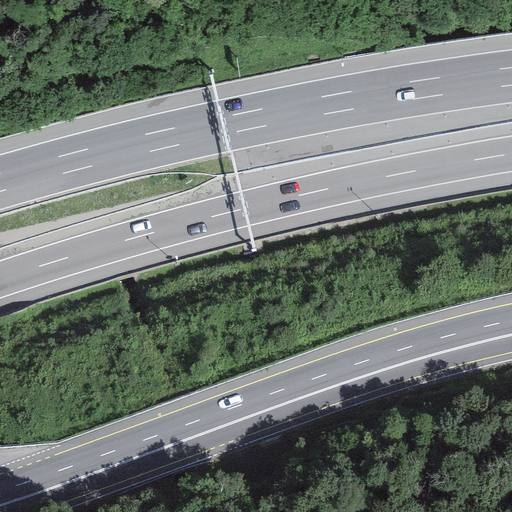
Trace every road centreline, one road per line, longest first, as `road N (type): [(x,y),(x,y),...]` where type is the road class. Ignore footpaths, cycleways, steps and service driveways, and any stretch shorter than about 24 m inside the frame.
road 1 (primary): [(511,326),(364,367),(0,497)]
road 2 (motorway): [(0,279),(237,209),(511,153)]
road 3 (motorway): [(511,76),(252,119),(0,181)]
